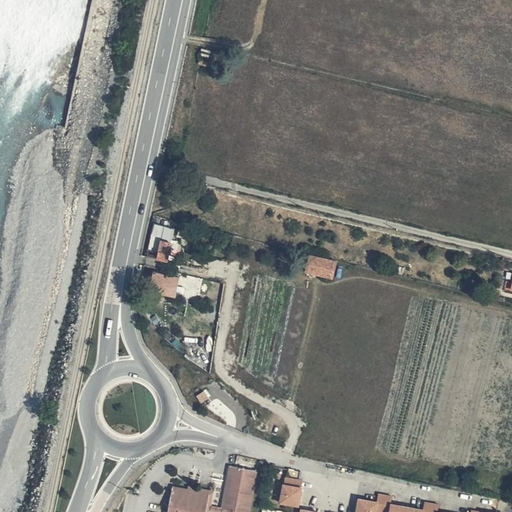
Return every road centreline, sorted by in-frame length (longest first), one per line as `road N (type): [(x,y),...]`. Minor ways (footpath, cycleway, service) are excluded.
road 1 (residential): [(144,163),(511,254)]
road 2 (primary): [(144,163),(181,0)]
road 3 (residential): [(337,472),(480,502)]
road 4 (primary): [(117,303),(144,163)]
road 5 (residential): [(226,439),(217,463),(162,467),(149,482),(143,511)]
